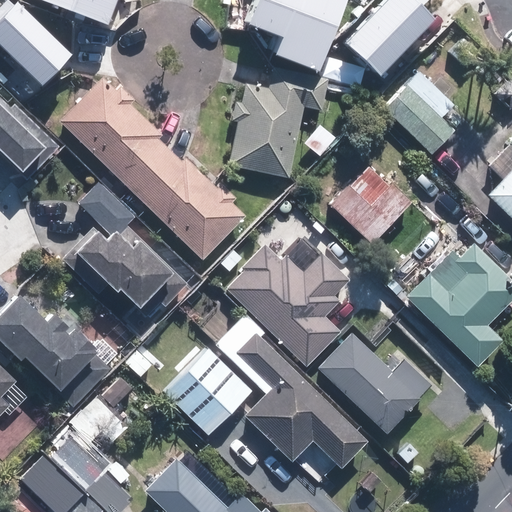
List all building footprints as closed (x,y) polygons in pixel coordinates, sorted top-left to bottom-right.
[(102,0),(125,8),(127,0),(102,0)] [(278,55),(320,71),(348,0),(259,0),(251,23),(286,36),(278,55)] [(414,0),(388,0),(348,43),(382,76),(436,20),(414,0)] [(0,67),(0,68),(62,75),(66,41),(54,40),(57,20),(26,16),(26,18),(12,17),(11,34),(4,33),(0,67)] [(444,51),(456,65),(473,49),(460,35),(444,51)] [(225,166),(285,179),(299,107),(318,111),(324,80),(271,69),(267,90),(243,85),(240,105),(233,103),(229,122),(235,123),(225,166)] [(383,108),(430,154),(452,130),(440,118),(453,104),(418,71),(383,108)] [(59,121),(200,258),(243,215),(229,202),(234,198),(220,184),(216,188),(184,157),(180,160),(157,138),(161,134),(129,103),(133,99),(120,86),(117,89),(103,75),(59,121)] [(486,94),(503,109),(511,98),(511,88),(500,78),(486,94)] [(0,149),(21,170),(34,156),(42,164),(60,145),(15,102),(9,108),(0,99),(0,149)] [(491,197),(511,217),(511,147),(492,167),(507,181),(491,197)] [(331,206),(372,246),(414,202),(395,183),(391,188),(369,167),(331,206)] [(133,214),(100,182),(78,204),(111,236),(133,214)] [(107,304),(120,290),(153,322),(187,286),(127,229),(120,236),(116,232),(106,242),(93,230),(63,262),(107,304)] [(246,270),(227,290),(308,366),(340,332),(325,317),(339,302),(333,297),(349,280),(322,255),(306,272),(288,256),(283,261),(265,245),(243,267),(246,270)] [(406,298),(477,368),(503,341),(487,326),(511,299),(511,283),(473,245),(461,257),(453,250),(406,298)] [(0,337),(20,357),(25,353),(60,387),(99,347),(63,312),(52,323),(20,292),(5,307),(0,312),(0,337)] [(309,443),(337,471),(363,445),(258,342),(265,335),(245,315),(213,348),(263,397),(241,419),(288,465),(309,443)] [(324,371),(392,436),(438,388),(410,362),(399,374),(358,335),(324,371)] [(164,394),(209,438),(252,393),(208,350),(164,394)] [(0,411),(9,402),(0,393),(0,392),(14,377),(0,363),(0,411)] [(77,429),(48,458),(86,496),(115,467),(77,429)] [(70,511),(86,496),(48,458),(22,483),(51,511),(70,511)] [(268,511),(266,510),(264,511),(258,511),(243,498),(231,511),(177,461),(146,493),(166,511),(268,511)]
